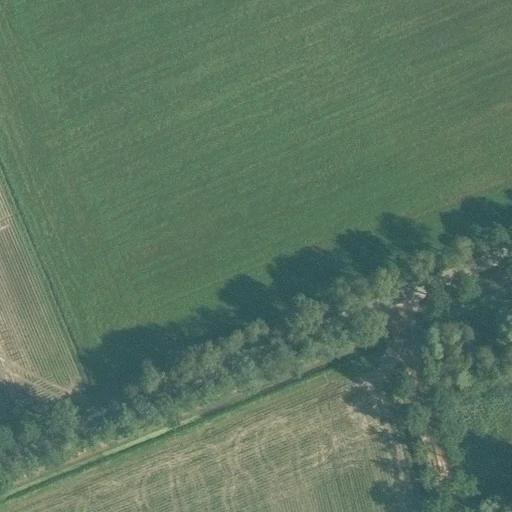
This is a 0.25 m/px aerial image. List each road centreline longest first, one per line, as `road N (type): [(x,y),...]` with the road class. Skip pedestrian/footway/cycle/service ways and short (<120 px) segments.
road 1 (unclassified): [(0,457),(511,252)]
road 2 (track): [(446,511),(389,302)]
